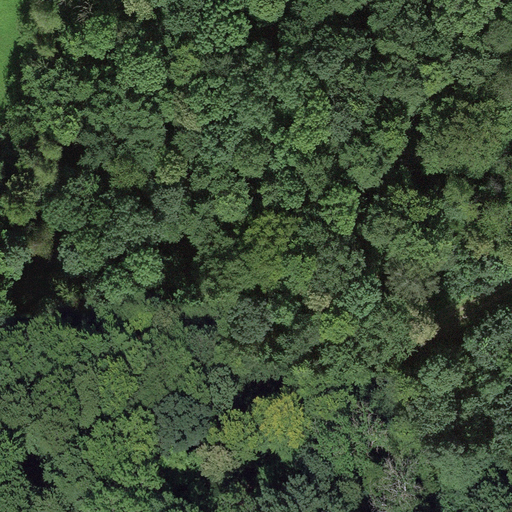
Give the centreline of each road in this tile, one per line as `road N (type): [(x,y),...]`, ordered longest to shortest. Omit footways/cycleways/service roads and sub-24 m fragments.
road 1 (track): [(0,266),(185,225),(511,126)]
road 2 (track): [(511,285),(343,376),(144,511)]
